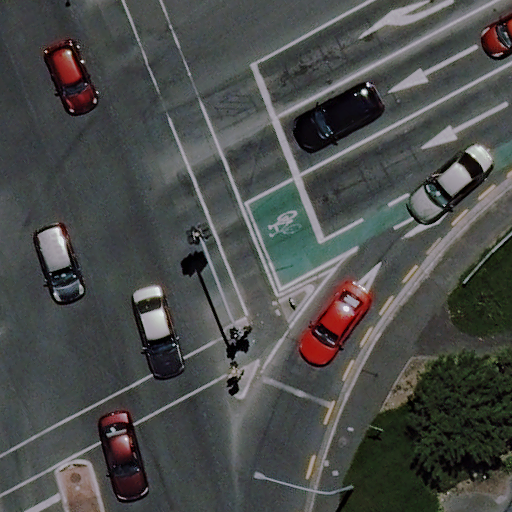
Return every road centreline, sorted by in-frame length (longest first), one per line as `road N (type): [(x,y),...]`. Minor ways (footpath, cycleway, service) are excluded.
road 1 (trunk): [(511,67),(312,350),(233,511)]
road 2 (secondary): [(0,213),(186,101),(378,0)]
road 3 (trunk): [(84,511),(66,440),(0,294)]
